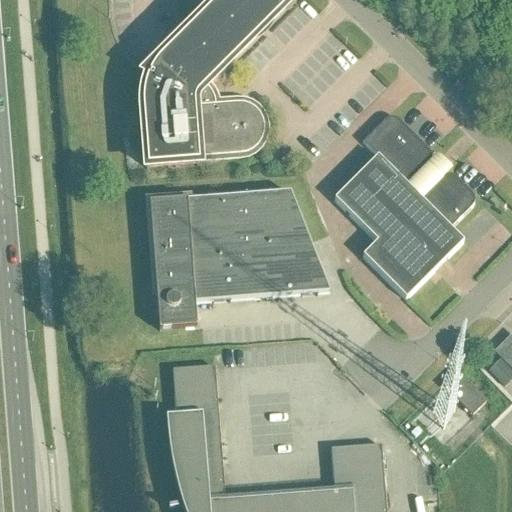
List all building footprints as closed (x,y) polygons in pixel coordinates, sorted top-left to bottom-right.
[(142,99),(141,105),(141,107),(141,111),(141,116),(146,174),(198,169),(197,162),(240,159),(246,157),(252,154),(257,150),(261,144),(263,138),(263,131),(262,124),(259,118),(254,113),(248,110),(242,108),(236,107),(214,109),(214,106),(214,104),(213,101),(212,99),(211,97),(210,94),(208,92),(206,91),(284,13),(271,0),(223,0),(158,66),(145,79),(148,81),(146,84),(145,86),(144,90),(143,92),(143,95),(142,99)] [(440,182),(428,170),(429,168),(430,167),(430,166),(431,164),(431,163),(431,160),(430,159),(430,157),(429,156),(428,155),(399,125),(398,124),(396,123),(394,123),(393,122),(391,122),(390,122),(387,123),(385,124),(384,125),(362,146),(377,161),(334,204),(376,247),(362,261),(405,304),(463,247),(449,233),(471,212),(472,210),(473,208),(473,207),(473,205),(473,204),(473,203),(473,202),(472,200),(472,198),(470,197),(455,181),(453,180),(451,179),(449,179),(448,179),(446,179),(444,179),(442,180),(440,182)] [(149,208),(159,335),(195,332),(193,308),(329,298),(329,297),(289,198),(149,208)] [(511,376),(500,364),(489,375),(504,391),(511,383),(511,376)] [(172,375),(175,421),(165,421),(166,432),(166,440),(167,447),(168,455),(170,463),(171,471),(172,478),(174,486),(177,499),(181,511),(384,511),(380,450),(330,454),(333,497),(224,506),(214,371),(172,375)] [(486,406),(457,377),(443,391),(471,420),(486,406)]
